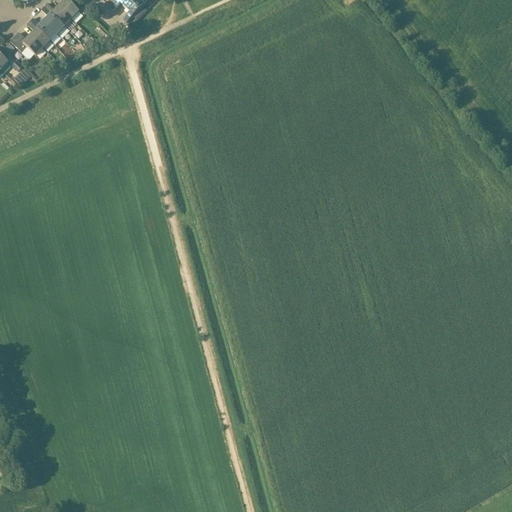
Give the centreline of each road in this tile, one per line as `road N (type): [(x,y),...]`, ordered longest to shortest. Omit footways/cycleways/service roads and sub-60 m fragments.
road 1 (track): [(511,162),(382,0)]
road 2 (residential): [(0,110),(135,44)]
road 3 (track): [(126,48),(158,172)]
